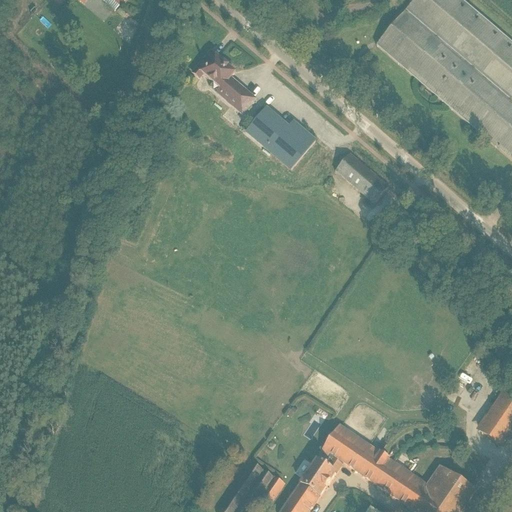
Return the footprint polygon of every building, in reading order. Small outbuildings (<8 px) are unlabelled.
[(511,45),(459,0),(416,0),(376,47),(511,163),(511,45)] [(235,75),(210,54),(192,76),(200,82),(203,78),(212,85),(209,88),(216,94),(215,96),(241,117),(255,101),(230,81),(235,75)] [(173,76),(180,82),(186,74),(179,69),(173,76)] [(245,135),(290,172),(315,143),(300,131),(296,136),(265,110),(245,135)] [(388,190),(349,157),(335,174),(374,206),(388,190)] [(476,432),(498,446),(511,425),(511,385),(507,382),(503,389),(505,390),(476,432)] [(341,427),(283,511),(310,511),(342,464),(412,511),(462,511),(478,488),(474,485),(470,490),(439,469),(427,486),(341,427)] [(251,465),(219,511),(253,511),(259,503),(269,509),(284,487),(251,465)]
